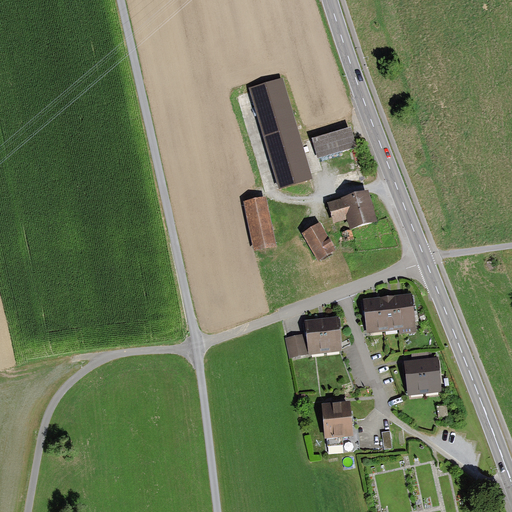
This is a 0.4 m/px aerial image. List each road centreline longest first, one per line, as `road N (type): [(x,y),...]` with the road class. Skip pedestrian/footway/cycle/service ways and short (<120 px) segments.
road 1 (track): [(121,0),(196,347)]
road 2 (secondary): [(425,259),(330,0)]
road 3 (track): [(196,347),(112,355),(58,390),(25,511)]
road 4 (secondary): [(511,483),(425,259)]
road 5 (track): [(196,347),(216,511)]
road 6 (residential): [(425,259),(275,315)]
